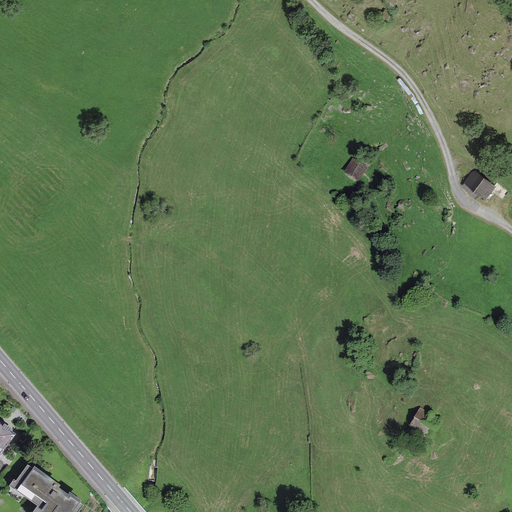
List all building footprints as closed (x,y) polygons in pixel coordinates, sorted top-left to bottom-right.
[(351,159),(344,170),(359,180),(367,169),(351,159)] [(495,187),(473,170),(462,186),(483,202),(495,187)] [(413,409),(400,429),(418,441),(431,421),(413,409)] [(0,450),(13,432),(0,423),(0,450)] [(14,480),(8,488),(36,509),(34,511),(77,511),(83,505),(68,494),(64,498),(51,488),(55,484),(29,464),(15,481),(14,480)]
